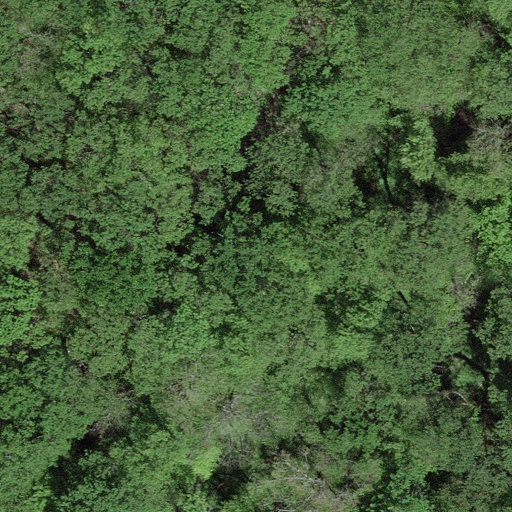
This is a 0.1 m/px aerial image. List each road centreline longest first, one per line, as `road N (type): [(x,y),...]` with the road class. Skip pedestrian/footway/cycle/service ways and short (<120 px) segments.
road 1 (track): [(0,506),(312,0)]
road 2 (track): [(336,0),(511,107)]
